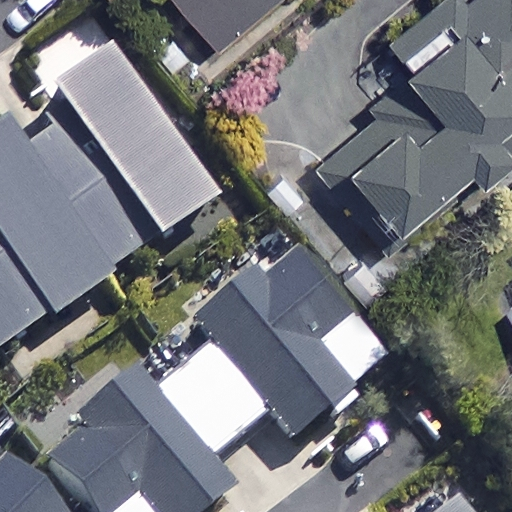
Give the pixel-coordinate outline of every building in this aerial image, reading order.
[(277,0),(177,0),(219,50),(277,0)] [(511,0),(465,0),(445,16),(451,24),(413,53),(426,70),(368,115),(375,125),(317,170),(379,249),(511,145),(511,0)] [(0,358),(48,321),(53,328),(157,249),(169,265),(228,219),(112,68),(47,118),(62,137),(22,167),(7,148),(0,153),(0,358)] [(391,380),(299,266),(199,347),(213,363),(157,409),(144,393),(49,470),(83,511),(224,511),(233,506),(207,474),(267,425),(294,459),(391,380)] [(0,511),(46,511),(12,477),(0,487),(0,511)]
